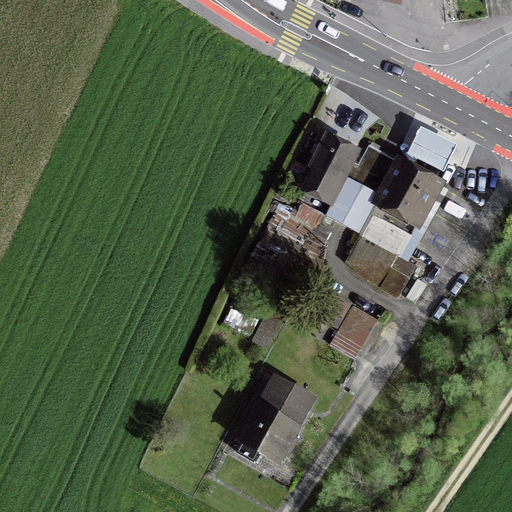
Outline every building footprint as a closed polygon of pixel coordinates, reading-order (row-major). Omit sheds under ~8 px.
[(455,153),(424,136),(411,160),(443,176),(455,153)] [(306,192),(330,205),(351,164),(357,154),(325,138),(319,151),(313,148),(310,154),(316,157),(310,170),(316,173),(306,192)] [(343,265),(356,274),(365,283),(395,299),(413,267),(398,260),(429,204),(437,209),(446,192),(366,149),(356,168),(351,164),(330,205),(323,218),(358,238),(343,265)] [(293,265),(315,226),(292,213),(269,251),(279,257),(265,282),(283,292),(297,268),(293,265)] [(293,265),(297,268),(314,278),(322,264),(325,249),(319,245),(327,231),(316,225),(315,226),(293,265)] [(349,307),(326,294),(312,318),(335,331),(349,307)] [(352,309),(337,334),(360,349),(375,322),(352,309)] [(281,319),(270,313),(253,343),(264,349),(281,319)] [(337,334),(329,347),(353,361),(360,349),(337,334)] [(289,439),(310,401),(275,381),(239,445),(241,446),(236,455),(252,464),(257,455),(274,464),(280,455),(286,459),(296,442),(289,439)]
